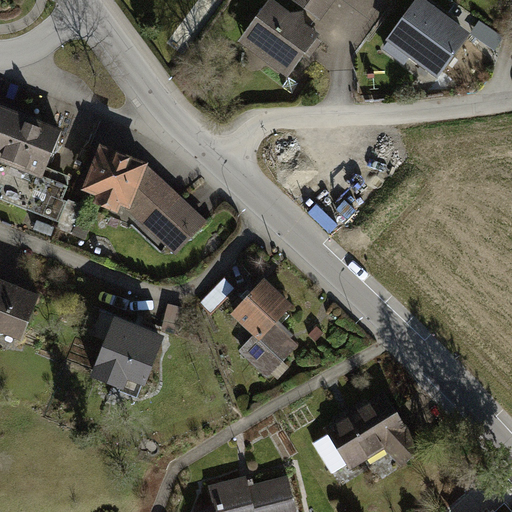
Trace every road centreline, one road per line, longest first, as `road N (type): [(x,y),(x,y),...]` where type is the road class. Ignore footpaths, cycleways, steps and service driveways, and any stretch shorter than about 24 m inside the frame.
road 1 (residential): [(87,0),(173,115),(511,447)]
road 2 (track): [(223,164),(253,129),(278,119),(511,102)]
